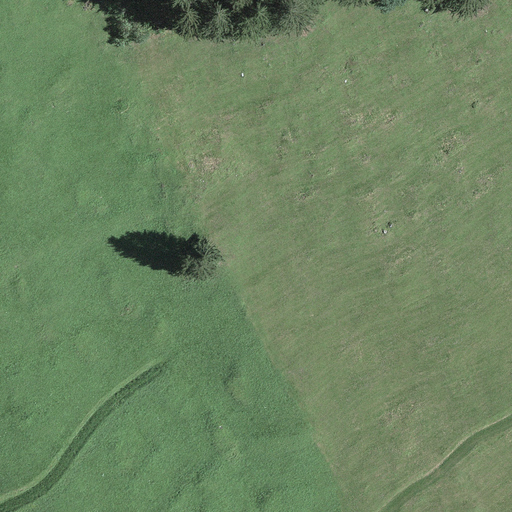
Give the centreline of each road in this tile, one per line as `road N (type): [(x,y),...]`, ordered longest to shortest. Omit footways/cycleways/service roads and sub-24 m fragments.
road 1 (track): [(0,505),(42,489),(93,423),(178,358)]
road 2 (track): [(390,511),(477,438),(511,421)]
